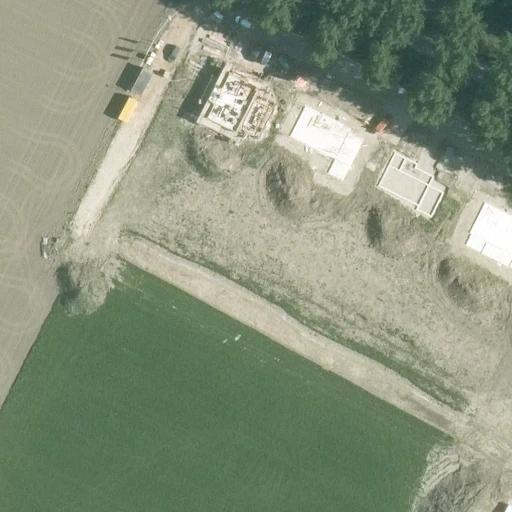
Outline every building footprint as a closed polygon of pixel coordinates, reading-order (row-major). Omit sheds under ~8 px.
[(231,73),(229,72),(221,87),(215,84),(207,101),(213,104),(206,118),(236,133),(241,125),(255,132),(267,107),(253,100),(259,89),(246,83),(247,81),(245,80),(246,78),(244,78),(244,79),(233,73),(233,72),(232,71),(231,73)] [(304,105),(288,138),(333,160),(327,173),(343,181),(357,152),(343,145),(351,129),(333,120),(334,119),(332,118),(332,119),(323,115),(324,114),(322,113),(322,114),(304,105)] [(394,153),(377,187),(417,207),(415,211),(431,219),(444,193),(429,186),(434,177),(416,168),(418,165),(394,153)] [(470,235),(464,246),(480,254),(486,243),(511,256),(511,258),(508,268),(511,269),(511,216),(484,202),(468,234),(470,235)] [(45,364),(29,396),(44,404),(43,405),(45,406),(46,405),(54,409),(54,410),(56,411),(56,410),(71,418),(79,403),(93,410),(111,374),(95,366),(86,385),(45,364)] [(132,420),(122,438),(155,455),(171,424),(183,430),(182,431),(199,440),(212,415),(194,406),(193,408),(181,402),(182,401),(149,385),(140,404),(136,402),(128,418),(132,420)] [(235,471),(214,511),(254,511),(260,501),(281,511),(285,511),(297,489),(281,481),(276,491),(235,471)]
